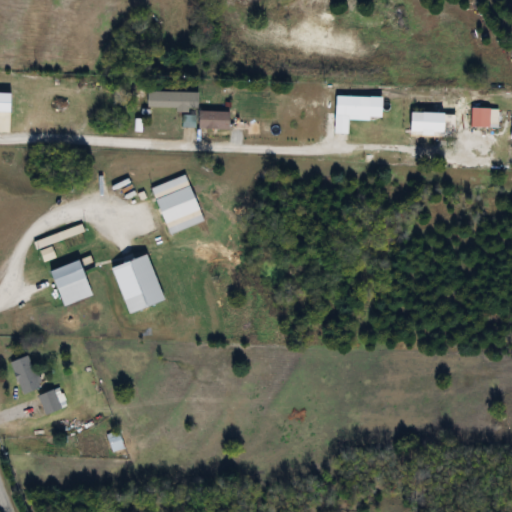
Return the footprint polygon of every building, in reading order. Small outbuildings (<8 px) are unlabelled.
[(196,111),(196,93),(145,92),(145,110),(196,111)] [(367,116),(367,96),(333,96),(333,116),(367,116)] [(486,108),(469,108),(469,127),(486,127),(486,108)] [(440,133),(440,112),(407,112),(407,133),(440,133)] [(197,212),(184,175),(149,188),(162,224),(197,212)] [(161,302),(145,255),(109,268),(125,314),(161,302)] [(48,270),(59,306),(89,297),(78,261),(48,270)] [(7,364),(21,395),(39,386),(25,356),(7,364)] [(64,407),(57,388),(35,397),(43,415),(64,407)] [(105,435),(110,452),(122,449),(117,431),(105,435)]
